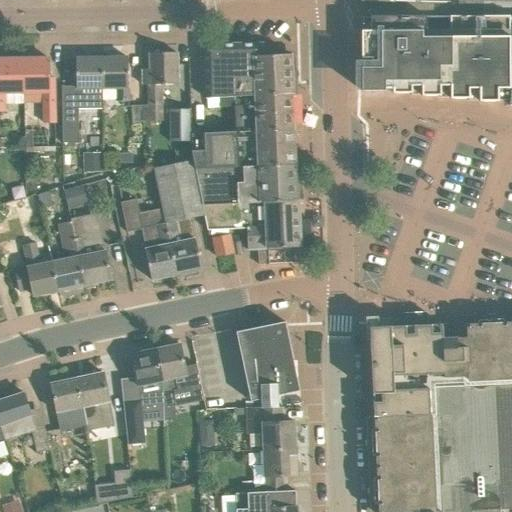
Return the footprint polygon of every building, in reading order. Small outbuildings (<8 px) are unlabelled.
[(499,102),(499,101),(510,100),(510,89),(511,89),(510,58),(510,16),(372,17),(372,31),(362,31),(362,59),(364,59),(364,68),(362,68),(362,91),(386,91),(386,89),(393,89),(393,94),(411,94),(411,95),(422,95),(422,97),(458,98),(458,99),(468,99),(468,101),(480,101),(480,102),(499,102)] [(292,55),(262,56),(262,44),(205,45),(205,98),(208,98),(292,94),(293,94),(292,55)] [(178,85),(178,73),(177,53),(150,54),(150,69),(142,70),(143,85),(147,85),(148,106),(143,106),(144,122),(163,122),(164,85),(178,85)] [(77,108),(103,108),(103,90),(102,58),(76,59),(77,86),(62,86),(63,115),(78,115),(77,108)] [(129,101),(129,78),(129,58),(102,58),(103,90),(117,90),(117,101),(129,101)] [(54,123),(54,98),(54,78),(51,78),(50,59),(23,60),(24,94),(42,93),(43,124),(54,123)] [(6,94),(24,94),(23,60),(0,60),(0,112),(6,112),(6,94)] [(235,107),(236,132),(294,129),(292,94),(208,98),(209,108),(235,107)] [(144,130),(144,122),(143,106),(132,107),(132,130),(144,130)] [(170,109),(171,141),(190,141),(190,109),(170,109)] [(192,150),(193,161),(194,170),(295,165),(294,129),(236,132),(191,134),(192,150)] [(104,172),(103,153),(84,154),(84,173),(104,172)] [(119,164),(133,163),(132,154),(119,154),(119,164)] [(204,216),(202,206),(193,161),(155,168),(163,209),(162,209),(165,223),(177,275),(202,270),(195,238),(192,238),(189,219),(204,216)] [(297,201),(295,165),(194,170),(202,206),(297,201)] [(87,205),(82,186),(63,191),(68,210),(87,205)] [(49,192),(38,196),(42,209),(53,206),(49,192)] [(165,223),(162,209),(139,214),(137,200),(121,203),(127,232),(141,229),(152,280),(156,279),(157,282),(165,280),(165,277),(177,275),(165,223)] [(248,250),(301,247),(299,201),(297,201),(202,206),(204,216),(205,216),(209,236),(230,234),(229,229),(247,229),(248,250)] [(112,280),(108,261),(98,213),(71,219),(72,222),(71,222),(85,286),(112,280)] [(57,292),(85,286),(71,222),(58,225),(65,258),(51,261),(57,292)] [(217,257),(233,254),(229,235),(213,239),(217,257)] [(57,292),(51,261),(42,263),(38,242),(22,245),(27,266),(14,269),(19,295),(33,292),(34,297),(57,292)] [(303,270),(302,249),(272,251),(273,271),(303,270)] [(286,322),(273,325),(271,323),(269,322),(267,322),(265,322),(263,323),(261,324),(260,326),(259,328),(237,332),(250,401),(262,401),(262,407),(246,408),(246,409),(279,408),(278,396),(300,391),(286,322)] [(511,322),(466,325),(466,329),(442,330),(444,363),(446,414),(374,417),(378,511),(500,511),(500,510),(503,510),(511,509),(511,322)] [(444,363),(442,330),(442,325),(370,328),(374,417),(446,414),(444,363)] [(185,367),(184,364),(180,344),(155,350),(162,381),(164,408),(175,407),(175,395),(202,389),(197,365),(185,367)] [(153,408),(164,408),(162,381),(155,350),(131,355),(138,387),(157,383),(158,389),(152,390),(153,408)] [(112,414),(108,392),(104,373),(78,378),(87,420),(112,414)] [(86,420),(87,420),(78,378),(51,384),(61,432),(87,427),(86,420)] [(45,428),(37,430),(24,393),(0,400),(0,423),(6,440),(33,431),(37,453),(49,451),(45,428)] [(141,404),(123,406),(125,420),(127,444),(128,449),(145,447),(141,404)] [(175,420),(175,407),(164,408),(164,420),(175,420)] [(296,448),(295,422),(283,422),(282,408),(279,408),(246,409),(247,435),(262,434),(263,450),(296,448)] [(199,422),(199,433),(206,432),(213,425),(212,421),(199,422)] [(4,441),(6,440),(0,423),(0,457),(8,455),(4,441)] [(297,476),(296,448),(263,450),(263,453),(261,453),(261,465),(263,465),(265,492),(286,490),(285,477),(297,476)] [(117,499),(117,501),(132,498),(130,470),(114,472),(115,484),(117,499)] [(243,492),(254,491),(254,482),(242,483),(243,492)] [(237,511),(299,511),(299,507),(296,507),(296,491),(286,492),(286,490),(265,492),(256,493),(236,493),(237,511)] [(2,505),(4,511),(22,511),(19,500),(2,505)]
